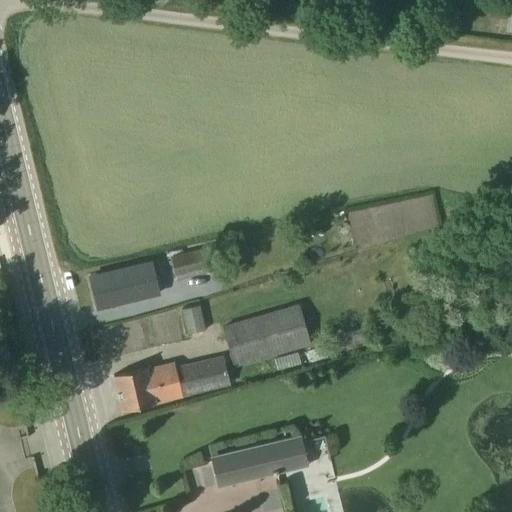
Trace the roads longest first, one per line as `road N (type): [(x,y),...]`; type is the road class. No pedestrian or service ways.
road 1 (unclassified): [(0,2),(511,58)]
road 2 (secondary): [(97,511),(0,113)]
